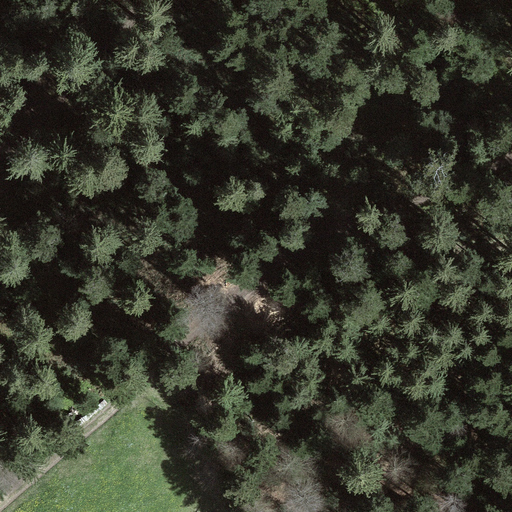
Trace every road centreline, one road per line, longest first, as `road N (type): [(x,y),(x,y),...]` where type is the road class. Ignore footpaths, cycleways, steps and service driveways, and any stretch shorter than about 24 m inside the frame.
road 1 (track): [(511,145),(346,228),(174,331),(0,487)]
road 2 (track): [(0,170),(140,0)]
road 3 (track): [(511,244),(346,228)]
